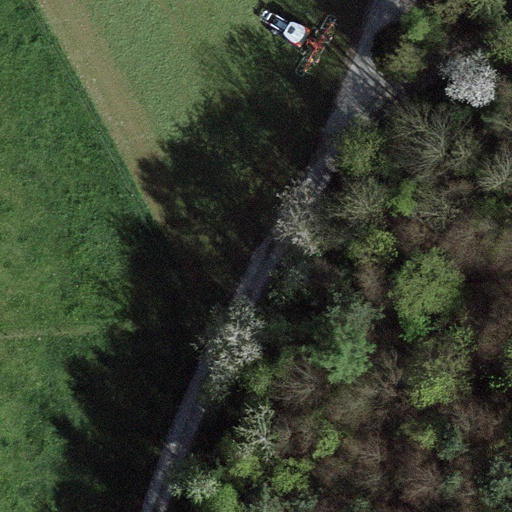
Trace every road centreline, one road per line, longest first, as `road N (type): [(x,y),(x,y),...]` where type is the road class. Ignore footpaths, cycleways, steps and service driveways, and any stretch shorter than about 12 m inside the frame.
road 1 (track): [(398,0),(183,417),(152,511)]
road 2 (track): [(324,151),(418,73),(511,35)]
